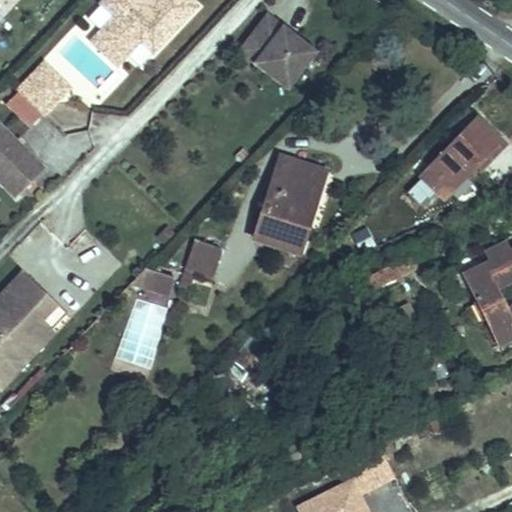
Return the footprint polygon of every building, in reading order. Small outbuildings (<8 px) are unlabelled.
[(153,53),(197,7),(189,0),(154,0),(152,3),(148,7),(143,3),(145,0),(105,0),(101,4),(115,17),(101,31),(101,32),(127,56),(141,41),(153,53)] [(101,31),(115,17),(101,4),(88,19),(101,31)] [(317,53),(297,37),(293,42),(280,31),(283,27),(267,14),(238,52),(268,76),(275,67),(295,82),(317,53)] [(297,37),(283,27),(280,31),(293,42),(297,37)] [(127,56),(101,32),(91,42),(117,66),(127,56)] [(140,68),(153,53),(141,41),(127,56),(140,68)] [(60,99),(46,85),(56,76),(44,64),(19,90),(45,114),(60,99)] [(295,82),(275,67),(268,76),(288,91),(295,82)] [(69,89),(56,76),(46,85),(60,99),(69,89)] [(41,116),(31,107),(22,117),(31,126),(41,116)] [(489,162),(504,146),(478,120),(422,177),(445,199),(478,164),(484,157),(489,162)] [(0,182),(17,198),(45,169),(0,125),(0,182)] [(241,163),(249,155),(243,149),(235,158),(241,163)] [(483,169),(489,162),(484,157),(478,164),(483,169)] [(309,226),(320,189),(290,180),(296,163),(280,158),(254,239),(300,254),(306,234),(301,233),(304,224),(309,226)] [(320,189),(326,172),(296,163),(290,180),(320,189)] [(164,244),(174,234),(168,228),(158,238),(164,244)] [(212,278),(221,249),(197,240),(181,289),(189,292),(196,272),(212,278)] [(511,251),(510,252),(505,243),(486,253),(491,262),(464,275),(478,302),(488,297),(497,314),(486,319),(500,346),(511,339),(511,251)] [(374,291),(417,270),(410,256),(367,277),(374,291)] [(156,272),(158,266),(151,263),(145,269),(156,272)] [(169,296),(175,278),(156,272),(145,269),(131,283),(169,296)] [(26,339),(58,306),(22,272),(0,295),(0,391),(1,392),(39,352),(26,339)] [(497,314),(488,297),(478,302),(473,305),(482,322),(486,319),(497,314)] [(411,317),(406,306),(395,311),(400,322),(411,317)] [(274,347),(287,332),(275,321),(262,337),(274,347)] [(39,352),(55,335),(42,323),(26,339),(39,352)] [(434,377),(439,378),(444,377),(447,374),(449,371),(451,366),(449,360),(447,358),(445,356),(439,354),(436,354),(431,357),(427,362),(427,367),(428,372),(432,376),(434,377)] [(511,426),(511,414),(508,407),(481,421),(490,437),(511,426)] [(448,427),(442,417),(429,423),(434,433),(448,427)] [(284,478),(311,466),(305,451),(278,462),(284,478)] [(329,468),(342,462),(338,453),(325,459),(329,468)] [(284,478),(278,462),(258,471),(264,487),(284,478)] [(370,511),(351,476),(293,506),(295,511),(370,511)] [(501,507),(511,501),(511,498),(508,491),(496,497),(501,507)]
